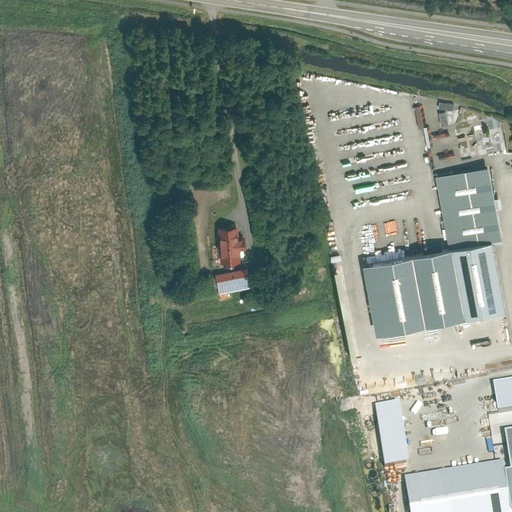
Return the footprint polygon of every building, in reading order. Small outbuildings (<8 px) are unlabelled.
[(442,101),(441,107),(456,110),(457,104),(442,101)] [(422,105),(417,106),(420,127),(426,126),(422,105)] [(449,112),(442,112),(443,125),(450,124),(449,112)] [(365,265),(378,333),(504,309),(492,241),(501,239),(488,166),(436,176),(450,249),(365,265)] [(218,227),(220,262),(239,260),(238,248),(244,248),(243,237),(237,237),(236,226),(218,227)] [(245,267),(215,273),(218,292),(249,286),(245,267)] [(511,382),(494,385),(498,412),(511,409),(511,382)] [(401,404),(375,408),(383,467),(409,463),(401,404)] [(392,466),(393,474),(417,470),(416,463),(392,466)] [(504,464),(404,479),(409,511),(511,511),(511,474),(505,475),(504,464)]
